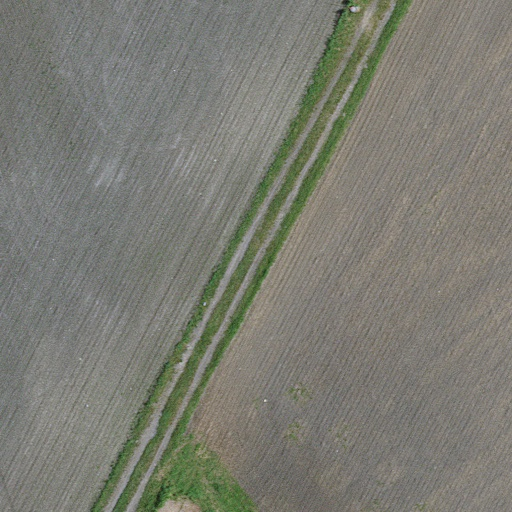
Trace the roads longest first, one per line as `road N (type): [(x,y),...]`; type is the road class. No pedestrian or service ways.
road 1 (track): [(211,327),(387,0)]
road 2 (track): [(211,327),(115,511)]
